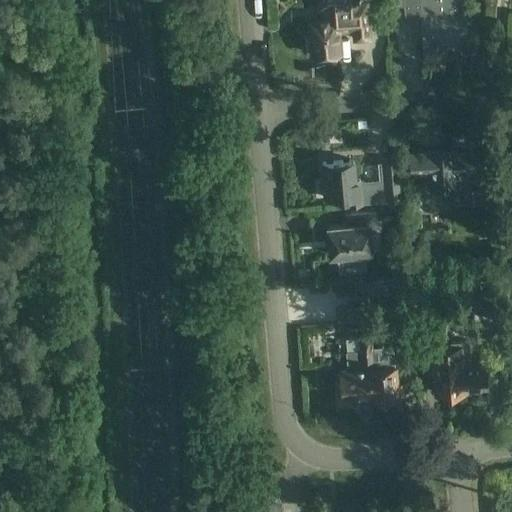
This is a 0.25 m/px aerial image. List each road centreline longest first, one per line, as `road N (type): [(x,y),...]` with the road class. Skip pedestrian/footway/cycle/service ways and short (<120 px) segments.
road 1 (residential): [(459,458),(332,464),(303,452),(287,425),(262,112)]
road 2 (residential): [(262,112),(511,92)]
